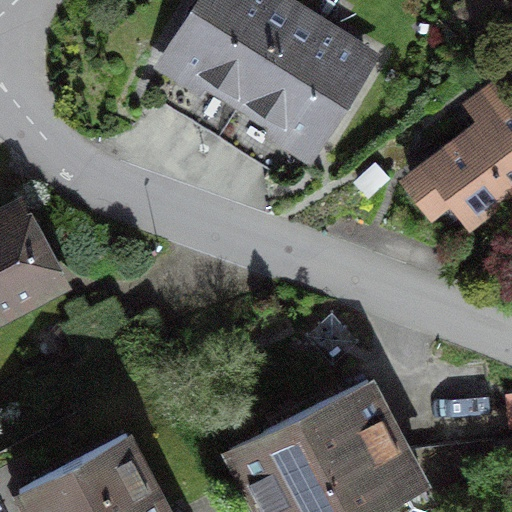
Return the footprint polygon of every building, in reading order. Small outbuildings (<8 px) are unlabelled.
[(208,0),(157,86),(224,126),(293,10),(276,0),(208,0)] [(374,57),(293,10),(224,126),(304,174),(374,57)] [(472,241),(511,215),(511,117),(427,173),(472,241)] [(0,321),(67,287),(32,218),(0,234),(0,321)] [(116,295),(60,324),(76,354),(131,325),(116,295)] [(240,462),(265,511),(375,511),(428,485),(379,390),(240,462)] [(19,511),(163,511),(128,444),(15,502),(19,511)]
